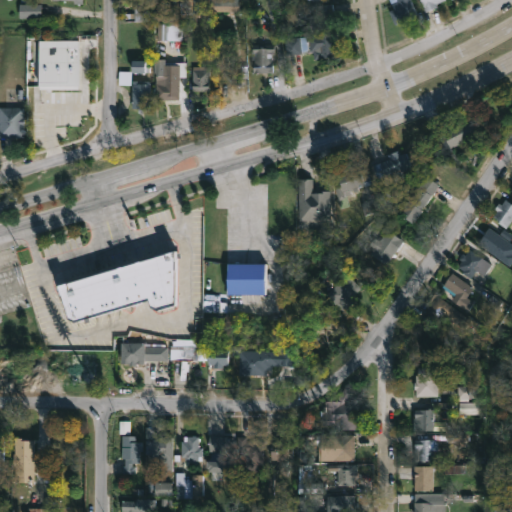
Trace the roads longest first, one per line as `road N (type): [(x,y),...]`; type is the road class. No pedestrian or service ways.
road 1 (residential): [(511,156),(367,358),(325,394),(269,404),(0,402)]
road 2 (secondary): [(511,25),(453,60),(332,108),(0,208)]
road 3 (residential): [(511,1),(382,68),(0,177)]
road 4 (secondary): [(0,234),(359,131),(511,63)]
road 5 (residential): [(386,324),(386,511)]
road 6 (residential): [(108,0),(104,144)]
